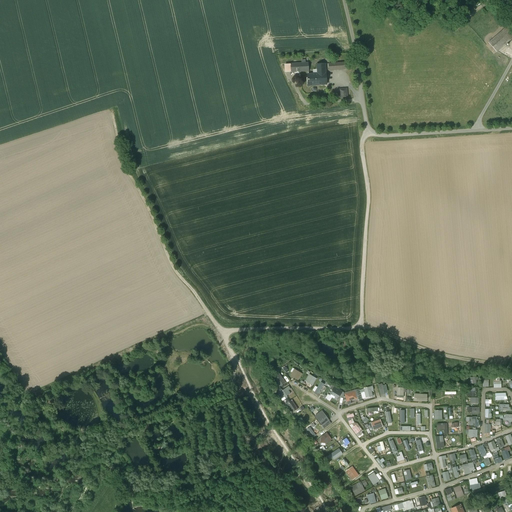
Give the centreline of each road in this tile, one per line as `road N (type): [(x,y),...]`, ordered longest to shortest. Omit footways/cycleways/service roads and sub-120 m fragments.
road 1 (track): [(227,329),(219,329),(172,265),(120,151),(115,115)]
road 2 (track): [(367,132),(360,325)]
road 3 (unclassified): [(511,127),(379,135),(367,132),(364,118)]
road 4 (track): [(511,367),(433,353),(360,325)]
road 5 (track): [(360,325),(227,329)]
